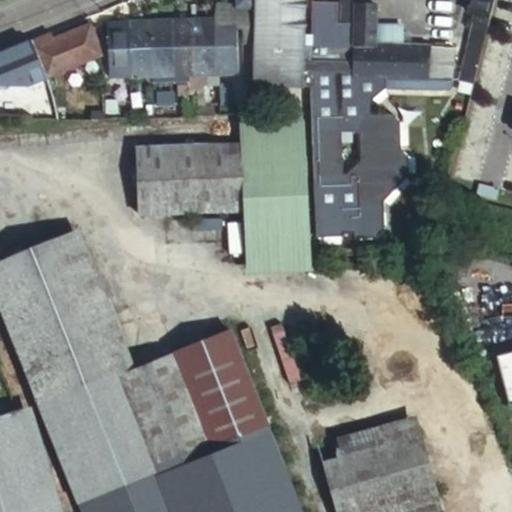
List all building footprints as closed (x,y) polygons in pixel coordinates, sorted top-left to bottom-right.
[(245,67),(253,67),(254,0),(237,0),(237,10),(243,10),(242,25),(242,42),(245,67)] [(253,85),(313,83),(318,240),(347,238),(346,235),(357,235),(357,240),(380,239),(388,232),(387,203),(412,176),(411,156),(403,150),(403,122),(397,115),(377,116),(376,105),(376,100),(388,91),(452,92),(454,90),(457,49),(404,48),(405,26),(378,25),(379,4),(365,4),(364,0),(346,0),(344,36),(339,35),(341,2),(315,0),(313,34),(306,33),(308,0),(254,0),(253,67),(253,85)] [(494,0),(473,0),(470,15),(476,16),(461,82),(464,83),(475,85),(494,0)] [(216,11),(216,23),(238,23),(242,25),(243,10),(237,10),(216,11)] [(195,24),(197,91),(203,91),(203,77),(216,77),(216,23),(195,24)] [(238,23),(216,23),(216,77),(238,77),(238,23)] [(153,25),(152,78),(174,78),(174,24),(153,25)] [(174,24),(174,78),(192,77),(191,87),(185,87),(185,91),(197,91),(195,24),(174,24)] [(35,42),(49,78),(105,55),(92,25),(55,40),(52,35),(35,42)] [(111,79),(131,79),(131,25),(111,25),(111,79)] [(131,79),(152,78),(153,25),(131,25),(131,79)] [(35,42),(0,56),(0,83),(1,84),(32,85),(49,78),(35,42)] [(475,85),(464,83),(462,92),(473,95),(475,85)] [(49,114),(48,98),(30,100),(30,115),(49,114)] [(244,143),(246,212),(248,272),(313,269),(309,120),(243,123),(244,143)] [(141,216),(246,212),(244,143),(139,148),(141,216)] [(170,511),(118,381),(61,240),(3,265),(101,511),(170,511)] [(232,335),(146,370),(157,395),(184,384),(208,442),(266,420),(232,335)] [(511,353),(499,357),(511,404),(511,403),(511,353)] [(146,370),(118,381),(170,511),(301,511),(266,420),(208,442),(184,384),(157,395),(146,370)] [(0,430),(20,426),(17,414),(0,418),(0,430)] [(44,511),(20,426),(0,430),(0,511),(44,511)] [(324,466),(337,511),(443,511),(420,435),(324,466)]
